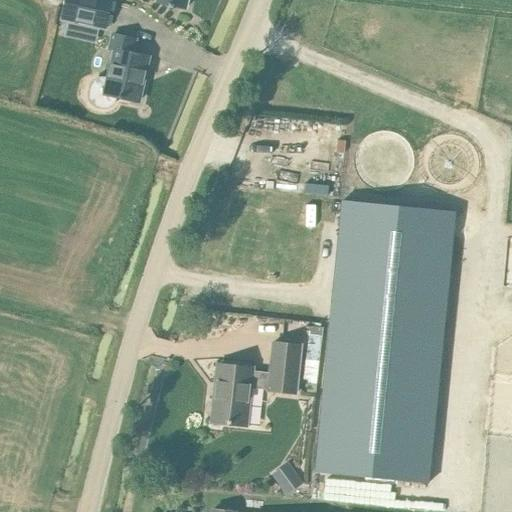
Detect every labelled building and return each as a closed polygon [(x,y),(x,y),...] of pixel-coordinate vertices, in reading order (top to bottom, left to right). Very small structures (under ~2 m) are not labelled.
[(64,0),(61,21),(68,22),(65,37),(95,43),(98,29),(105,30),(111,0),(64,0)] [(90,85),(88,94),(88,99),(91,104),(97,107),(102,108),(107,107),(112,104),(115,99),(115,97),(138,102),(148,57),(132,53),(135,39),(113,34),(109,50),(113,52),(107,78),(102,77),(97,77),(92,80),(90,85)] [(342,200),(315,472),(428,483),(455,211),(342,200)] [(248,425),(252,388),(267,390),(267,393),(297,396),(302,345),(271,342),(268,373),(254,371),(254,368),(216,364),(210,421),(248,425)] [(288,493),(301,484),(290,469),(277,478),(288,493)]
